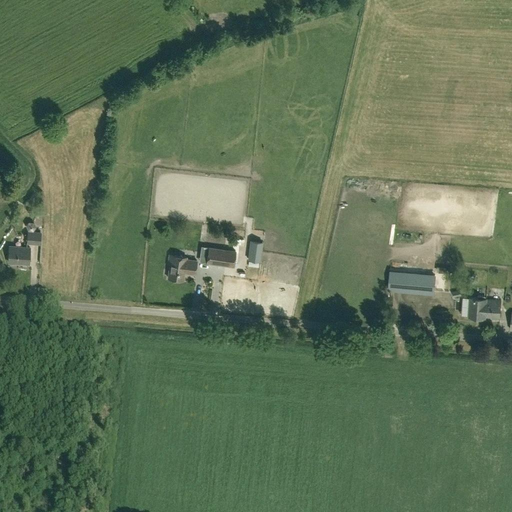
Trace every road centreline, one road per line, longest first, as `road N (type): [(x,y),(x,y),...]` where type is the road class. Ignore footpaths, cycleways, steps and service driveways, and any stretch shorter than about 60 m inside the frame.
road 1 (unclassified): [(511,342),(0,299)]
road 2 (track): [(0,324),(127,334)]
